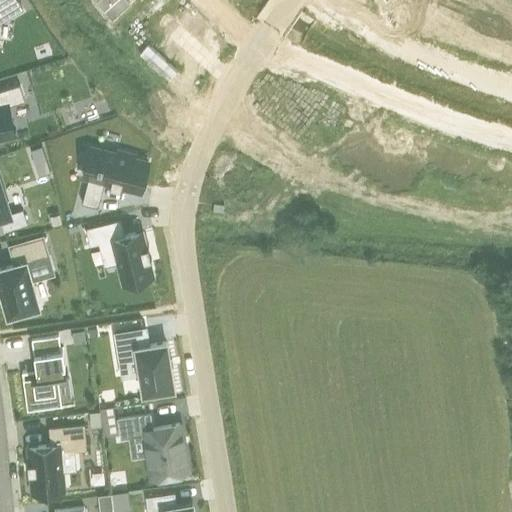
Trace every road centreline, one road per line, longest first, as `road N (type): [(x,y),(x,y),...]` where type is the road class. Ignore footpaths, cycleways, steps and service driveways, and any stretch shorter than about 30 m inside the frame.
road 1 (residential): [(223,511),(184,282),(183,232),(214,126),(263,40)]
road 2 (residential): [(511,134),(263,40)]
road 3 (residential): [(333,0),(366,26),(511,82)]
